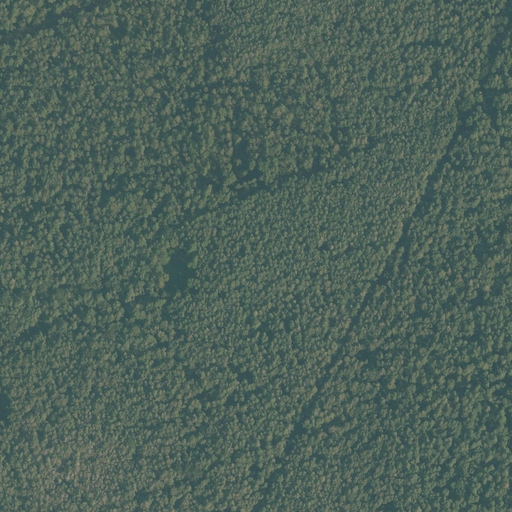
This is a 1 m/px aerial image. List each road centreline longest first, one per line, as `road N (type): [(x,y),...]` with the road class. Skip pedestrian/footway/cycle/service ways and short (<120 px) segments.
road 1 (track): [(0,304),(107,286),(153,240),(480,109)]
road 2 (track): [(298,437),(468,113)]
road 3 (track): [(298,437),(511,352)]
road 4 (track): [(203,0),(280,190)]
road 5 (track): [(120,511),(298,437)]
road 6 (track): [(127,0),(0,51)]
road 7 (unknown): [(116,0),(0,47)]
